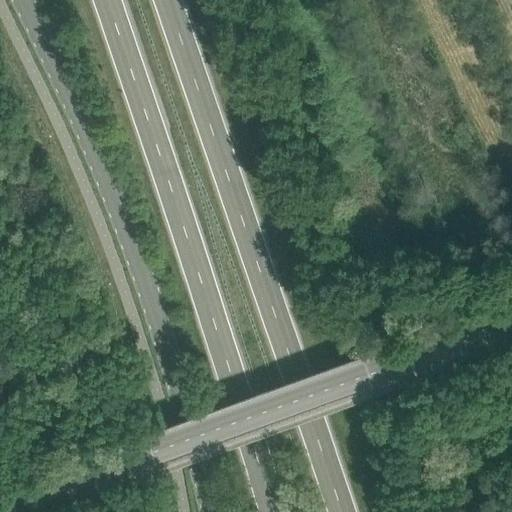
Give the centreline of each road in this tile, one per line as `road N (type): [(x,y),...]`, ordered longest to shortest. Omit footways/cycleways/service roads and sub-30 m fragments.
road 1 (tertiary): [(212,511),(130,238),(16,0)]
road 2 (trunk): [(342,511),(166,0)]
road 3 (trunk): [(104,0),(273,511)]
road 4 (unclassified): [(152,450),(511,321)]
